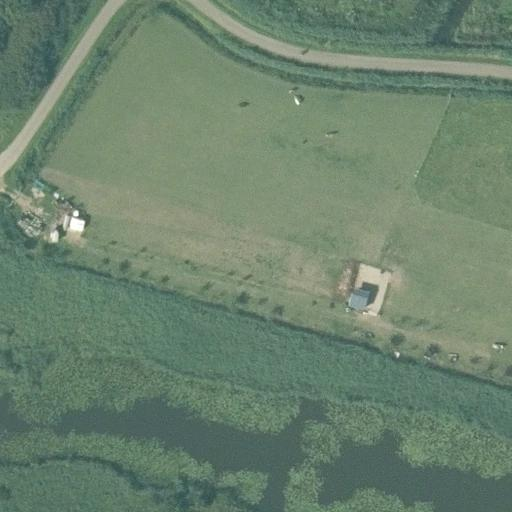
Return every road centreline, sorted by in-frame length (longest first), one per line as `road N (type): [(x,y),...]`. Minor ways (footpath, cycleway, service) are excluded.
road 1 (unclassified): [(511,72),(295,53),(236,29),(195,0)]
road 2 (unclassified): [(0,166),(116,0)]
